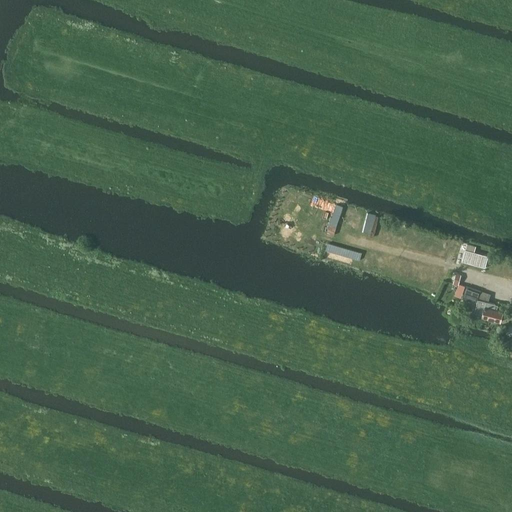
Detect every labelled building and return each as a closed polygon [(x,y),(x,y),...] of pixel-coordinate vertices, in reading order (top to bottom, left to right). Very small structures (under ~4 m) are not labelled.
[(336,205),(327,233),(334,235),(342,206),(336,205)] [(368,213),(363,232),(370,234),(374,215),(368,213)] [(327,244),(325,251),(359,260),(361,253),(327,244)] [(471,264),(483,267),(488,250),(467,244),(465,250),(474,253),(471,264)] [(477,303),(474,315),(500,322),(503,312),(494,309),(496,305),(498,306),(498,305),(477,299),(480,291),(467,287),(463,298),(477,303)] [(481,291),(479,298),(488,301),(491,294),(481,291)]
